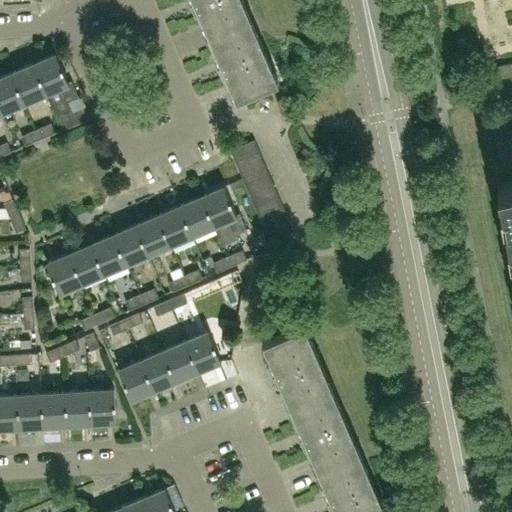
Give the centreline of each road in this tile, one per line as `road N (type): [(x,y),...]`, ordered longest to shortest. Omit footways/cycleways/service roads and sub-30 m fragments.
road 1 (tertiary): [(354,0),(459,511)]
road 2 (tertiary): [(473,511),(373,0)]
